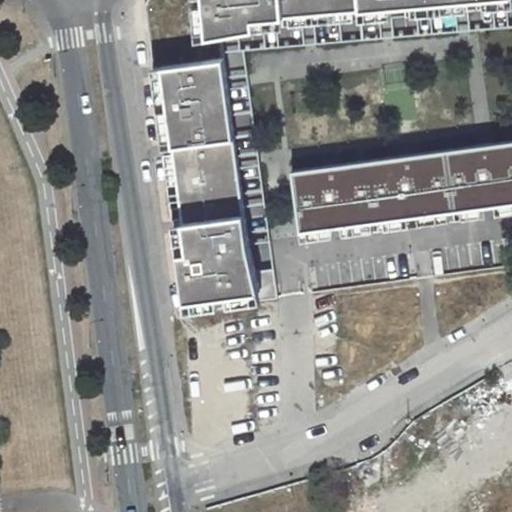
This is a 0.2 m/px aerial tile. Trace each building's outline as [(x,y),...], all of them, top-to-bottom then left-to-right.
[(511,6),(511,0),(146,0),(144,5),(185,310),(277,297),(272,268),(254,271),(247,244),(218,37),(252,29),(511,6)] [(511,27),(511,6),(252,29),(218,37),(247,244),(254,271),(272,268),(241,51),(511,27)] [(474,147),(491,144),(490,134),(473,136),(474,147)] [(511,204),(511,141),(491,144),(474,147),(414,155),(397,157),(338,165),(320,167),(289,171),(298,233),(511,204)] [(397,157),(414,155),(413,144),(395,147),(397,157)] [(320,167),(338,165),(336,155),(319,157),(320,167)]
